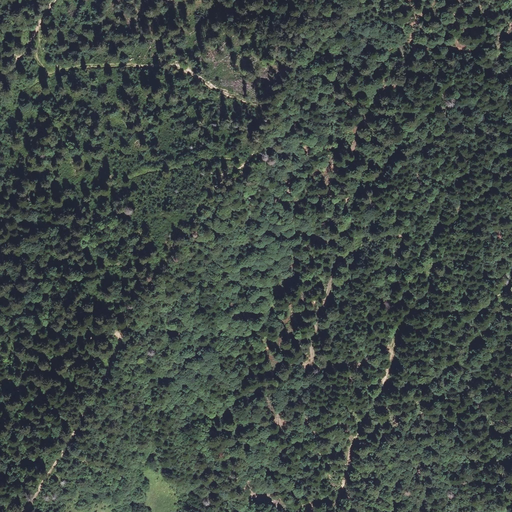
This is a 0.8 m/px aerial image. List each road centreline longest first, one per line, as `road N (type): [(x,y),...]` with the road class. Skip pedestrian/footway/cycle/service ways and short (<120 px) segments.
road 1 (track): [(40,21),(36,61),(47,74),(161,63),(250,103),(262,128),(247,159)]
road 2 (track): [(22,511),(97,393),(120,338),(90,335),(33,371),(0,381)]
road 3 (track): [(511,26),(485,51),(437,44),(406,58),(369,103),(348,175)]
road 4 (track): [(315,363),(366,361),(423,309),(468,323),(481,338)]
road 5 (track): [(348,175),(312,341),(315,363)]
road 6 (track): [(386,379),(395,387),(417,385),(461,361),(496,316),(511,271)]
road 7 (track): [(392,345),(334,511)]
road 8 (track): [(247,159),(202,199),(165,258)]
